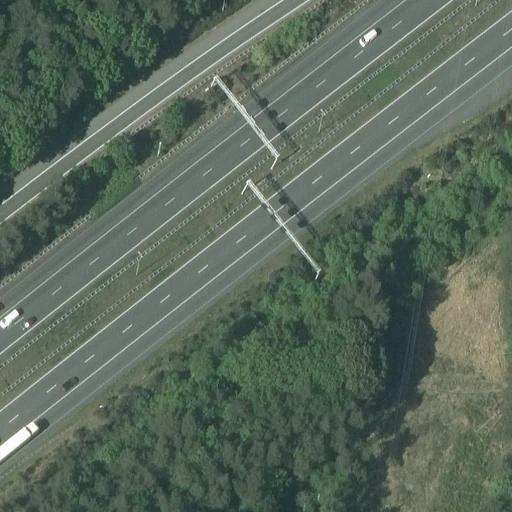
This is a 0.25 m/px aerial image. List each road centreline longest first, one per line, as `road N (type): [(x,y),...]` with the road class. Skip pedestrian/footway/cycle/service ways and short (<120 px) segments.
road 1 (motorway): [(0,445),(511,42)]
road 2 (motorway): [(419,0),(0,331)]
road 3 (motorway): [(301,0),(209,59),(0,218)]
